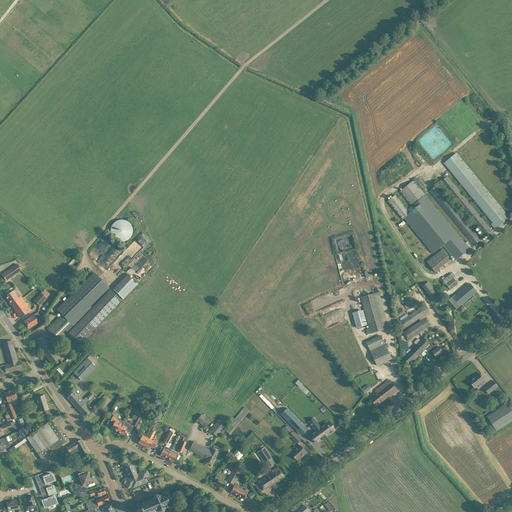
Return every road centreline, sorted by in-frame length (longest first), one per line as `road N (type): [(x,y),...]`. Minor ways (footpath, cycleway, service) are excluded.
road 1 (track): [(327,0),(242,68),(95,237),(52,317),(23,343)]
road 2 (tertiary): [(272,511),(511,317)]
road 3 (residential): [(248,511),(121,445),(97,452)]
